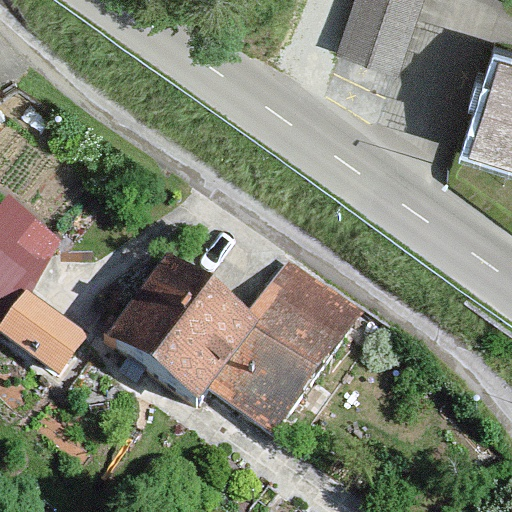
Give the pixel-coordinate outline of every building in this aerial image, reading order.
[(425,0),(358,0),(341,45),(400,68),(425,0)] [(511,50),(509,49),(477,142),(511,154),(511,50)] [(0,61),(0,98),(15,92),(0,61)] [(94,334),(33,287),(72,237),(9,188),(0,200),(0,328),(62,376),(94,334)] [(250,323),(170,264),(110,346),(211,419),(226,398),(286,441),(370,325),(290,267),(250,323)]
